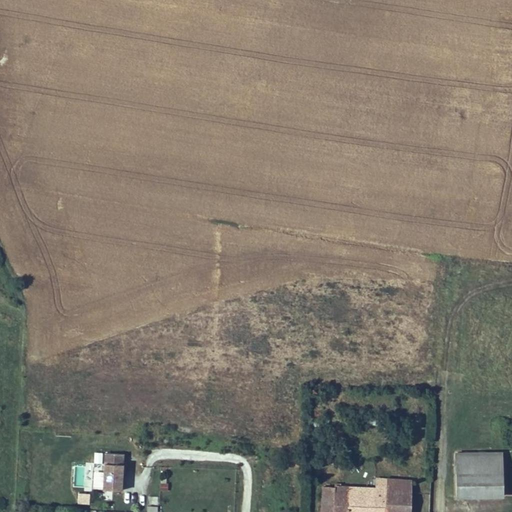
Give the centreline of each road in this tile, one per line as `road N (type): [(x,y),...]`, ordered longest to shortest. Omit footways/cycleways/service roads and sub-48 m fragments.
road 1 (track): [(437,511),(456,310),(466,295),(511,279)]
road 2 (unknown): [(245,511),(248,478),(240,461),(157,456)]
